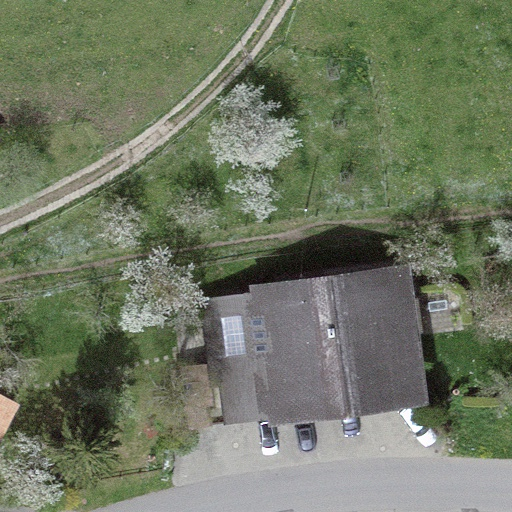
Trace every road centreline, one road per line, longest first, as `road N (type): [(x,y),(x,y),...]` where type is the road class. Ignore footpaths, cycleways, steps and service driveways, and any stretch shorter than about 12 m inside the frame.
road 1 (track): [(0,221),(144,145),(239,56),(278,0)]
road 2 (unclassified): [(511,497),(441,485),(244,511)]
